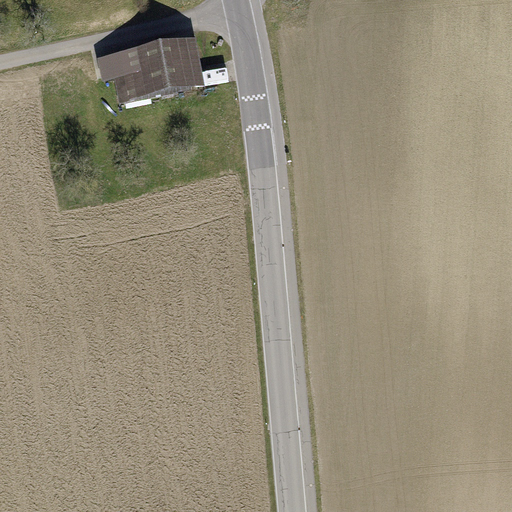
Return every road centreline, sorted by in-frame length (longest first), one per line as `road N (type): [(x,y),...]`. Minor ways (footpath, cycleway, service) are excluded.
road 1 (tertiary): [(234,0),(268,169),(301,511)]
road 2 (track): [(236,4),(0,64)]
